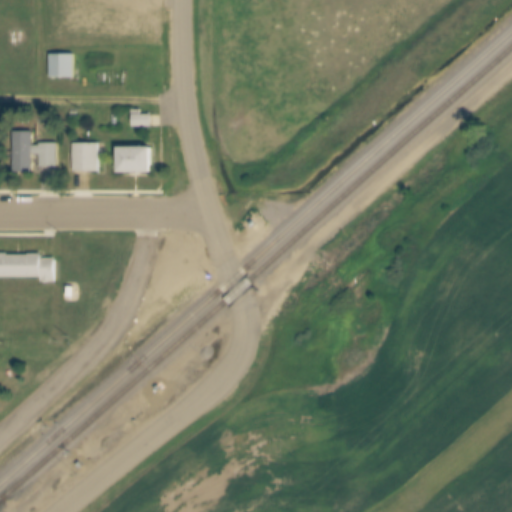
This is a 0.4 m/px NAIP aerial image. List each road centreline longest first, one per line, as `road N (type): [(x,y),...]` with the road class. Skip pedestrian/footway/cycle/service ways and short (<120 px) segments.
road 1 (tertiary): [(209,208),(246,307),(242,352),(61,511)]
road 2 (residential): [(146,216),(145,267),(119,323),(0,431)]
road 3 (tertiary): [(190,0),(194,150),(209,208)]
road 4 (residential): [(0,215),(209,208)]
